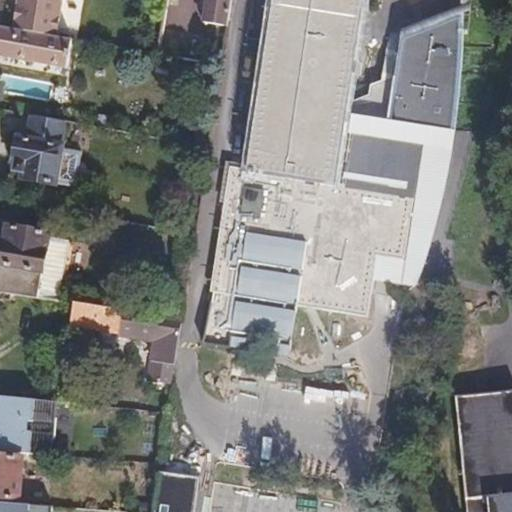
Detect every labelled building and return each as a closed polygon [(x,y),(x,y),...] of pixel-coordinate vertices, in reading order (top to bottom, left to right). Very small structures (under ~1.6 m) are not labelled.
[(53,35),(59,0),(12,0),(8,27),(53,35)] [(210,0),(206,25),(229,28),(234,0),(210,0)] [(463,19),(404,42),(404,49),(399,78),(387,83),(374,95),(374,99),(354,105),(367,0),(277,0),(249,192),(227,189),(213,294),(215,295),(214,305),(213,305),(207,347),(235,351),(236,343),(295,351),(301,307),(371,316),(379,255),(405,259),(414,196),(343,186),(346,160),(442,173),(453,175),(460,130),(466,85),(466,65),(466,38),(464,27),(463,19)] [(0,30),(0,57),(62,69),(67,42),(0,30)] [(229,44),(166,33),(162,56),(225,67),(229,44)] [(58,127),(20,120),(16,145),(9,144),(5,167),(8,167),(7,177),(15,178),(14,185),(48,190),(58,127)] [(212,148),(216,122),(200,120),(196,146),(212,148)] [(414,196),(405,259),(429,263),(442,173),(346,160),(343,186),(414,196)] [(206,187),(195,186),(190,215),(202,217),(206,187)] [(70,217),(40,212),(37,226),(67,232),(70,217)] [(0,293),(31,299),(42,236),(0,228),(0,293)] [(169,368),(176,324),(71,307),(68,327),(113,335),(112,337),(149,343),(146,364),(169,368)] [(511,511),(511,440),(507,392),(447,398),(458,511),(511,511)] [(49,403),(4,399),(0,437),(0,452),(45,456),(46,441),(41,441),(43,418),(48,418),(49,403)] [(97,426),(78,424),(75,453),(94,455),(97,426)] [(23,457),(0,455),(0,497),(20,499),(23,457)] [(187,511),(192,482),(152,476),(146,511),(187,511)] [(311,511),(229,498),(226,511),(311,511)]
